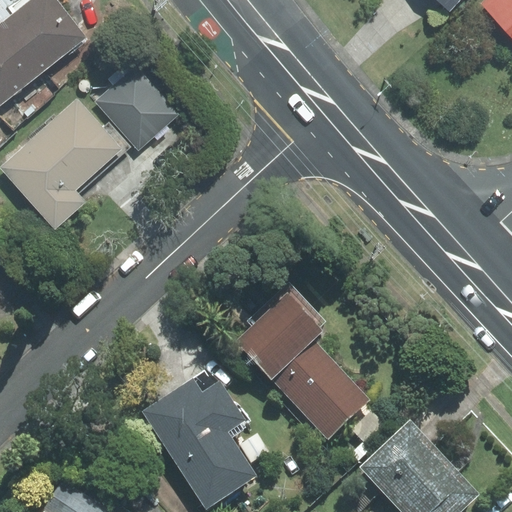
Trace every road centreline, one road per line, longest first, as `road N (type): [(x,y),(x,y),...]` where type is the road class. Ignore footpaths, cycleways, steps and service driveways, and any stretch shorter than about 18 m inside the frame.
road 1 (residential): [(0,416),(330,108)]
road 2 (secondary): [(330,108),(463,259)]
road 3 (secondary): [(237,0),(330,108)]
